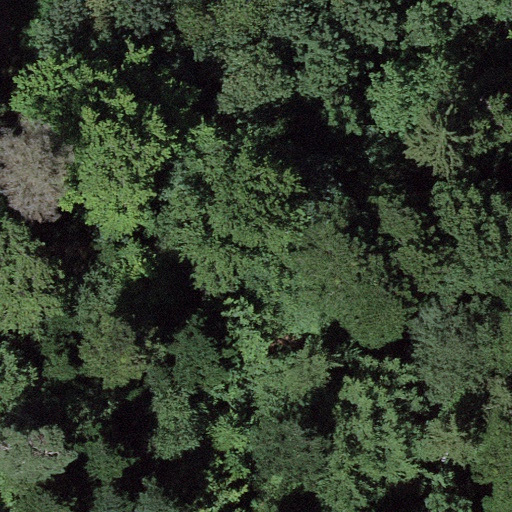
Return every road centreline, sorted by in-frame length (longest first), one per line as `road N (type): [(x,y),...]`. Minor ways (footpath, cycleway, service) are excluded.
road 1 (track): [(0,127),(239,174),(511,209)]
road 2 (track): [(2,0),(10,128)]
